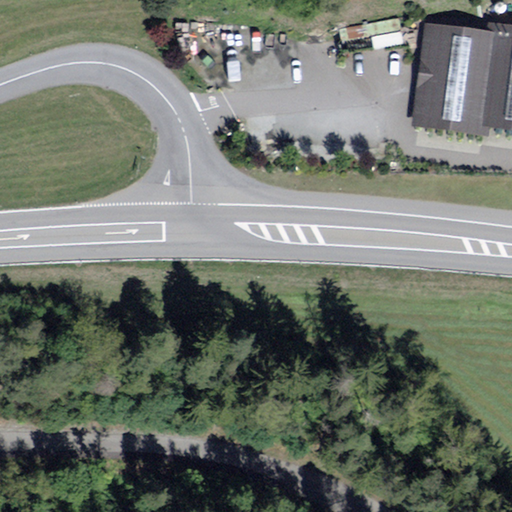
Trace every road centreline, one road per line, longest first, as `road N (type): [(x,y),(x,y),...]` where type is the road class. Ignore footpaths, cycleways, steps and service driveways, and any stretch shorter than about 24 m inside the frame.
road 1 (unclassified): [(0,445),(111,446),(221,459),(358,511)]
road 2 (secondary): [(191,232),(369,238),(511,254)]
road 3 (tertiary): [(0,85),(91,61),(151,83),(184,131),(191,232)]
road 4 (secondary): [(0,244),(191,232)]
